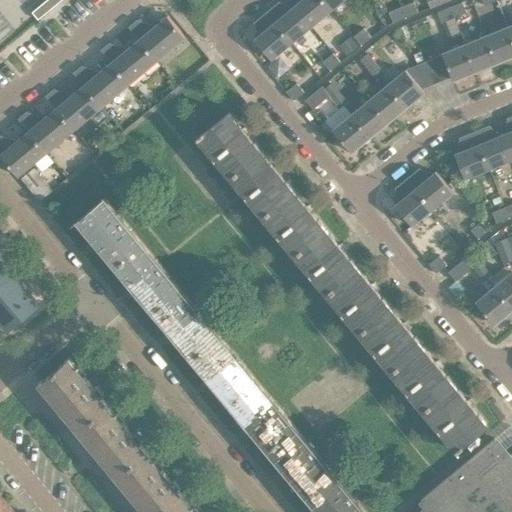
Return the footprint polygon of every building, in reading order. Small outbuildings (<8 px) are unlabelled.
[(52,7),(45,0),(44,0),(38,5),(44,13),(52,7)] [(299,0),(293,5),(310,24),(330,8),(322,0),(299,0)] [(322,0),(330,8),(339,0),(322,0)] [(278,1),(265,11),(290,41),(310,24),(293,5),(287,10),(278,1)] [(413,1),(400,6),(405,17),(417,12),(413,1)] [(461,1),(449,6),(453,17),(466,12),(461,1)] [(38,5),(31,11),(35,16),(37,19),(37,18),(44,13),(38,5)] [(392,22),(405,17),(400,6),(387,11),(392,22)] [(441,22),(453,17),(449,6),(436,11),(441,22)] [(290,41),(265,11),(254,21),(261,31),(254,38),(271,58),(271,57),(290,41)] [(136,19),(128,26),(139,39),(156,59),(183,36),(184,37),(184,36),(166,15),(166,16),(149,30),(136,19)] [(398,27),(402,38),(409,36),(405,25),(398,27)] [(511,54),(511,38),(507,26),(485,35),(496,61),(511,54)] [(358,43),(360,45),(370,36),(363,27),(352,36),(358,43)] [(348,52),(358,43),(352,36),(351,34),(340,43),(348,52)] [(485,35),(464,44),(475,70),(496,61),(485,35)] [(100,49),(111,62),(128,82),(156,59),(139,39),(121,53),(108,42),(100,49)] [(453,79),(475,70),(464,44),(442,53),(451,75),(453,79)] [(413,54),(417,62),(423,59),(419,51),(413,54)] [(321,61),(329,70),(340,61),(332,52),(321,61)] [(375,61),(367,52),(359,59),(367,68),(375,61)] [(450,76),(451,75),(442,53),(405,69),(421,88),(422,88),(430,83),(430,84),(440,79),(440,80),(450,75),(450,76)] [(383,71),(375,61),(367,68),(375,78),(379,75),(383,71)] [(81,65),(73,72),(83,84),(100,105),(128,82),(111,62),(93,76),(81,65)] [(405,69),(387,84),(405,106),(423,91),(421,88),(405,69)] [(296,82),(285,91),(292,100),(303,91),(296,82)] [(331,82),(323,88),(323,89),(328,95),(330,98),(338,92),(331,82)] [(45,95),(56,107),(72,128),(100,105),(83,84),(66,99),(53,88),(45,95)] [(405,106),(387,84),(369,99),(387,121),(405,106)] [(328,95),(323,89),(323,88),(321,85),(304,99),(312,108),(328,95)] [(338,108),(347,102),(338,92),(330,98),(338,108)] [(369,99),(351,114),(369,136),(387,121),(369,99)] [(45,151),(72,128),(56,107),(38,122),(25,111),(17,118),(28,130),(45,151)] [(202,130),(196,135),(230,176),(260,151),(247,135),(250,132),(245,126),(241,128),(227,111),(203,131),(202,130)] [(351,114),(332,129),(350,151),(369,136),(351,114)] [(511,156),(511,114),(507,117),(511,129),(502,133),(511,157),(511,156)] [(488,166),(511,157),(502,133),(493,137),(488,125),(474,131),(488,166)] [(17,174),(45,151),(28,130),(10,145),(0,136),(0,154),(17,175),(18,174),(17,174)] [(465,176),(488,166),(474,131),(459,137),(463,149),(454,152),(464,177),(465,177),(465,176)] [(246,195),(262,215),(293,190),(279,174),(282,171),(277,165),(273,167),(260,151),(230,176),(246,195)] [(418,167),(406,177),(431,207),(451,191),(452,191),(435,170),(427,177),(418,167)] [(32,168),(21,178),(38,200),(50,190),(32,168)] [(403,197),(394,204),(411,224),(412,223),(431,207),(406,177),(395,187),(403,197)] [(293,190),(262,215),(294,254),(325,229),(312,213),(314,209),(309,204),(306,205),(293,190)] [(100,247),(115,265),(142,243),(103,196),(77,219),(93,238),(90,242),(96,248),(100,247)] [(504,206),(491,211),(495,223),(508,217),(504,206)] [(477,238),(488,229),(480,220),(469,229),(477,238)] [(294,254),(326,293),(357,267),(344,252),(346,248),(341,242),(338,244),(325,229),(294,254)] [(511,257),(511,250),(506,237),(495,242),(503,262),(511,257)] [(138,292),(153,311),(180,289),(142,243),(115,265),(131,284),(128,288),(134,294),(138,292)] [(435,272),(446,264),(438,254),(428,263),(435,272)] [(474,269),(482,263),(474,254),(466,260),(464,257),(447,271),(455,280),(471,267),(474,269)] [(0,256),(0,317),(8,327),(13,322),(13,323),(17,319),(38,302),(0,256)] [(490,273),(482,263),(474,269),(482,279),(490,273)] [(326,293),(359,332),(389,307),(376,291),(378,287),(373,281),(370,283),(357,267),(326,293)] [(494,286),(511,308),(511,307),(511,270),(511,271),(494,286)] [(493,323),(511,308),(494,286),(475,301),(493,323)] [(180,289),(153,311),(169,330),(167,333),(172,340),(176,338),(191,357),(218,335),(180,289)] [(361,335),(391,370),(421,345),(408,330),(410,326),(406,320),(402,322),(389,307),(359,332),(361,335)] [(256,381),(218,335),(191,357),(207,376),(205,379),(210,386),(214,384),(229,403),(256,381)] [(391,370),(423,409),(453,384),(440,368),(443,365),(438,359),(434,361),(421,345),(391,370)] [(77,429),(107,404),(68,357),(38,382),(54,402),(53,403),(59,411),(61,410),(77,429)] [(252,430),(267,449),(294,426),(280,409),(256,381),(229,403),(245,422),(243,425),(248,432),(252,430)] [(463,445),(462,444),(486,424),(472,407),(475,404),(470,398),(466,400),(453,384),(423,409),(457,450),(463,445)] [(99,456),(115,475),(145,450),(107,404),(77,429),(93,448),(91,450),(98,458),(99,456)] [(332,472),(294,426),(267,449),(283,468),(281,471),(286,478),(290,476),(306,495),(332,472)] [(494,438),(493,437),(421,498),(422,499),(423,498),(428,503),(417,511),(511,511),(511,450),(506,456),(493,439),(494,438)] [(145,450),(115,475),(131,495),(130,496),(136,504),(138,503),(145,511),(166,511),(184,497),(145,450)] [(365,511),(332,472),(306,495),(319,511),(365,511)] [(196,511),(184,497),(166,511),(196,511)] [(0,511),(14,511),(7,503),(5,500),(0,503),(0,511)]
